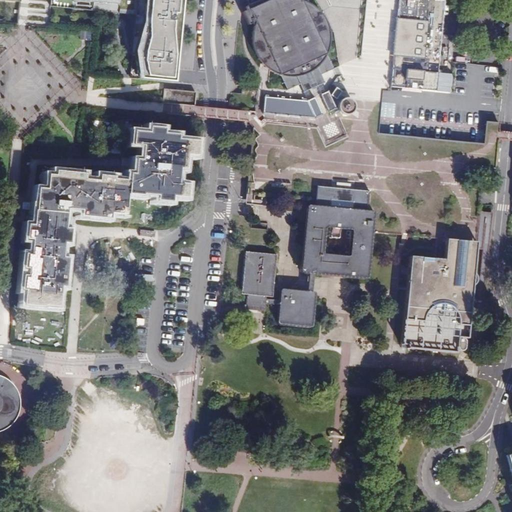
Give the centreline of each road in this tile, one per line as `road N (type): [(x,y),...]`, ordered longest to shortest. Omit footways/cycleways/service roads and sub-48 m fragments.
road 1 (residential): [(203,205),(217,0)]
road 2 (residential): [(491,429),(437,447),(422,474),(427,494),(451,509),(482,498),(492,472)]
road 3 (residential): [(154,358),(171,367),(190,359),(203,205)]
road 4 (residential): [(511,320),(498,286),(508,151)]
road 5 (residential): [(203,205),(163,248),(154,358)]
road 6 (residential): [(0,350),(69,366),(154,358)]
